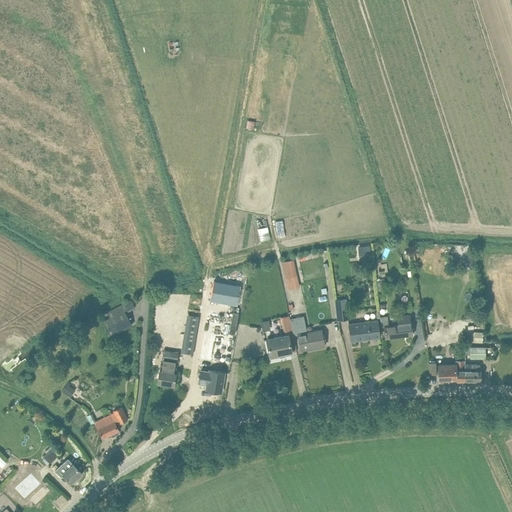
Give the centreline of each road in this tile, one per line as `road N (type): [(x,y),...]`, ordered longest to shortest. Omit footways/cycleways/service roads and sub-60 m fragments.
road 1 (unclassified): [(511,391),(359,397),(227,422),(156,447),(70,511)]
road 2 (track): [(209,286),(258,0)]
road 3 (track): [(99,468),(62,420),(0,382)]
